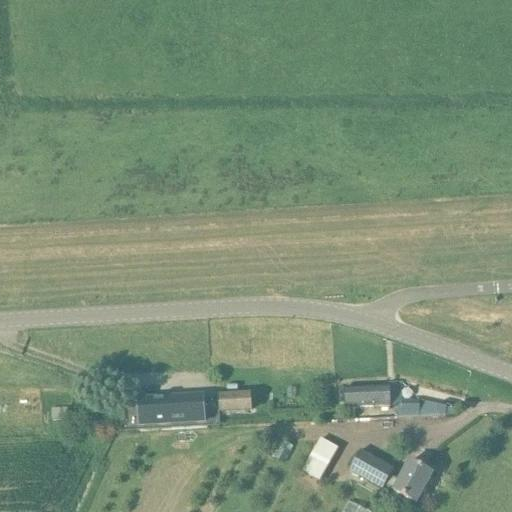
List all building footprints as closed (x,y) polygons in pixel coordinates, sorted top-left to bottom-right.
[(390,408),(389,387),(345,389),(346,410),(390,408)] [(253,395),(221,395),(221,412),(253,412),(253,395)] [(201,397),(147,400),(148,429),(203,425),(205,425),(204,417),(203,397),(201,397)] [(439,406),(420,402),(402,401),(402,419),(439,417),(439,406)] [(68,410),(52,411),(53,422),(69,422),(68,410)] [(338,451),(321,441),(303,472),(320,482),(338,451)] [(292,448),(281,443),(273,459),(284,464),(292,448)] [(421,505),(428,493),(424,491),(433,475),(411,462),(400,482),(390,477),(394,471),(360,452),(349,472),(383,490),(385,487),(394,492),(394,493),(416,506),(418,504),(421,505)] [(365,511),(349,503),(344,511),(365,511)]
